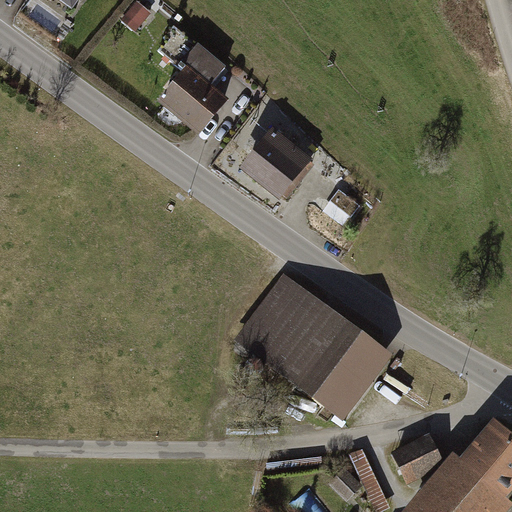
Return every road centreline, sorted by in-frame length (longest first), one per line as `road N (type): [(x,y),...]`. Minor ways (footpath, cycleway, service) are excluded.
road 1 (tertiary): [(511,389),(266,208),(0,28)]
road 2 (unclassified): [(0,448),(316,455),(511,399)]
